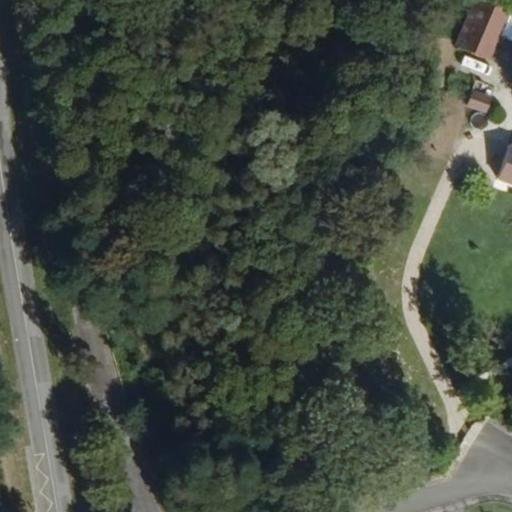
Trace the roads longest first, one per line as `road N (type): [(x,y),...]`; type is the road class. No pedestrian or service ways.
road 1 (unknown): [(468,486),(477,442),(439,344),(433,286),(464,193),(511,103)]
road 2 (secondary): [(45,511),(0,169)]
road 3 (residential): [(134,511),(72,322)]
road 4 (residential): [(511,476),(368,511)]
